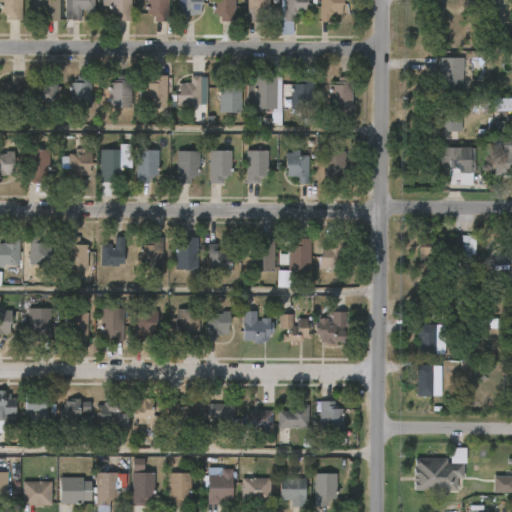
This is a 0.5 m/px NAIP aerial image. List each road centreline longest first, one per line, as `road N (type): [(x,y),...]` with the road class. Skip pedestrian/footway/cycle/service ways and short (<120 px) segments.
road 1 (tertiary): [(384,0),(377,511)]
road 2 (residential): [(384,51),(0,49)]
road 3 (residential): [(382,211),(0,209)]
road 4 (residential): [(379,371),(0,367)]
road 5 (residential): [(379,430),(511,430)]
road 6 (residential): [(382,203),(511,205)]
